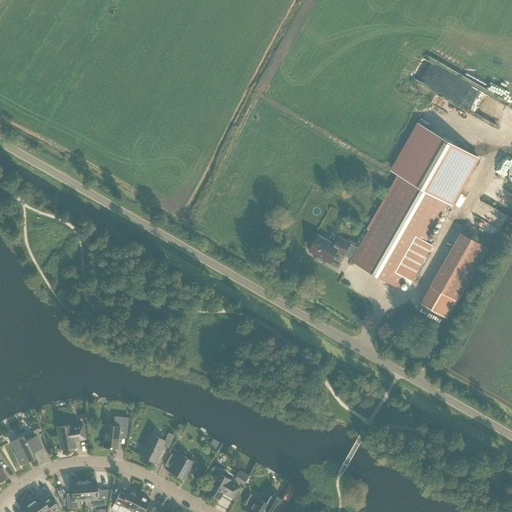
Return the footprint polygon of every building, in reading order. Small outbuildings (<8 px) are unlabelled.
[(433,245),(426,241),(453,194),(456,196),(482,149),(423,116),(397,162),(405,167),(359,248),(339,237),(335,244),(318,235),(314,243),(313,243),(311,243),(309,246),(310,248),(311,248),(309,251),(330,263),(337,251),(352,260),(400,288),(406,277),(412,281),(433,245)] [(478,201),(471,213),(501,230),(508,218),(478,201)] [(488,248),(461,233),(421,303),(448,318),(488,248)] [(78,425),(87,423),(86,415),(76,417),(78,425)] [(103,447),(117,448),(119,429),(127,430),(129,418),(115,416),(114,426),(106,425),(103,447)] [(78,440),(85,438),(83,424),(76,425),(76,426),(71,427),(71,425),(58,427),(61,449),(75,447),(73,439),(78,438),(78,440)] [(141,455),(155,462),(163,445),(168,448),(174,435),(168,432),(165,440),(164,440),(150,434),(141,455)] [(20,465),(34,458),(32,453),(42,447),(36,435),(26,440),(23,435),(10,441),(15,451),(13,452),(20,465)] [(183,478),(193,461),(179,454),(178,457),(171,454),(165,465),(171,469),(170,471),(183,478)] [(249,475),(239,470),(234,479),(243,485),(249,475)] [(230,480),(217,472),(206,491),(219,499),(223,492),(233,498),(240,487),(229,481),(230,480)] [(96,481),(83,482),(85,500),(93,499),(93,506),(106,505),(108,492),(97,493),(96,481)] [(85,500),(83,482),(71,483),(72,496),(66,496),(67,509),(78,508),(77,500),(85,500)] [(287,499),(295,486),(288,483),(281,496),(287,499)] [(122,511),(125,508),(130,511),(139,494),(128,488),(122,500),(117,497),(112,508),(119,511),(122,511)] [(40,494),(30,501),(37,511),(51,511),(52,511),(51,511),(60,511),(62,511),(51,497),(45,501),(40,494)] [(150,499),(139,494),(130,511),(132,511),(146,511),(144,511),(150,499)] [(248,511),(264,511),(267,509),(273,511),(274,511),(282,500),(271,494),(265,503),(261,501),(260,497),(250,500),(252,509),(249,510),(248,511)] [(37,511),(30,501),(20,508),(22,511),(37,511)]
